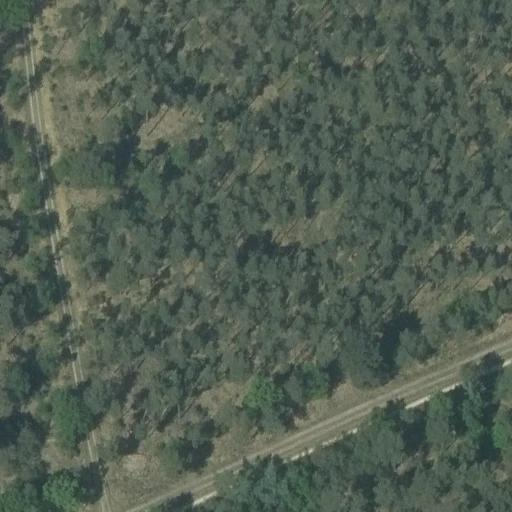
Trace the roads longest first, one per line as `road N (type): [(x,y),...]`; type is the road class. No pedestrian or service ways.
road 1 (track): [(24,0),(28,79),(105,511)]
road 2 (track): [(138,511),(511,343)]
